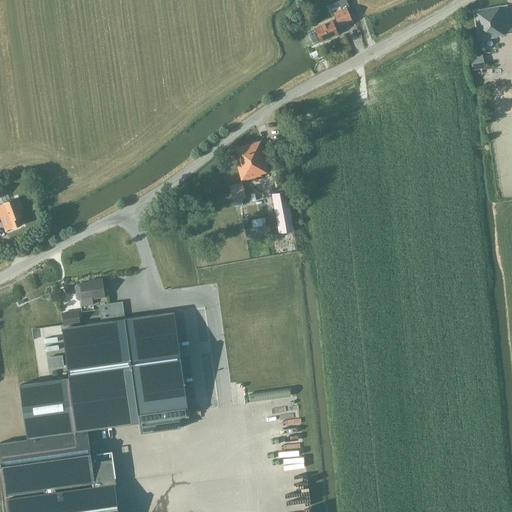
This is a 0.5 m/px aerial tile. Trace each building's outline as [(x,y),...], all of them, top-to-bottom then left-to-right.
[(338,34),(335,29),(352,21),(347,8),(349,7),(346,0),(341,0),(338,2),(341,10),(333,13),(336,20),(332,21),(314,29),(308,32),(313,45),(320,42),(338,34)] [(504,35),(511,34),(507,5),(500,6),(473,11),(478,40),(496,38),(496,36),(504,35)] [(292,24),(286,26),(290,36),(296,33),(292,24)] [(482,68),(480,59),(480,57),(468,58),(470,70),(482,68)] [(260,175),(268,172),(261,141),(232,148),(241,181),(261,176),(260,175)] [(229,186),(234,207),(242,205),(243,199),(246,198),(242,182),(229,186)] [(278,234),(294,231),(287,192),(272,194),(278,234)] [(16,199),(3,204),(7,215),(0,218),(5,231),(12,228),(12,229),(22,225),(17,211),(20,210),(16,199)] [(263,216),(249,219),(250,227),(265,225),(263,216)] [(246,240),(271,235),(269,225),(245,229),(246,240)] [(105,297),(102,279),(102,278),(88,280),(88,281),(80,283),(76,284),(74,286),(76,299),(79,301),(82,300),(105,297)] [(64,325),(80,323),(78,311),(62,314),(64,325)] [(69,378),(19,385),(27,439),(87,431),(86,429),(87,429),(138,422),(140,434),(179,428),(178,416),(189,415),(175,313),(152,316),(62,329),(69,378)] [(62,356),(47,358),(48,370),(63,367),(62,356)] [(27,439),(0,443),(0,461),(4,493),(42,488),(45,494),(5,499),(7,511),(118,511),(114,484),(116,484),(111,452),(90,455),(87,431),(27,439)] [(125,437),(126,442),(134,441),(134,436),(127,437),(127,433),(115,434),(116,438),(125,437)] [(127,461),(143,458),(142,453),(126,455),(127,461)] [(240,475),(238,469),(223,473),(224,479),(240,475)]
